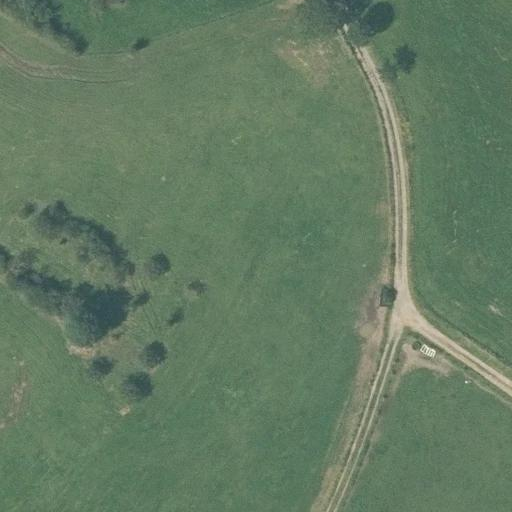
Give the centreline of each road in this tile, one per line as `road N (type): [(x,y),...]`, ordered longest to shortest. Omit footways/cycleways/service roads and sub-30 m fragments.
road 1 (track): [(511,396),(399,318),(392,127),(376,78),(331,0)]
road 2 (track): [(332,511),(399,318)]
